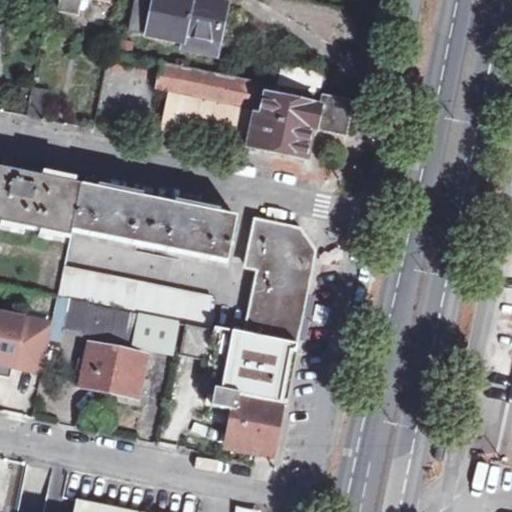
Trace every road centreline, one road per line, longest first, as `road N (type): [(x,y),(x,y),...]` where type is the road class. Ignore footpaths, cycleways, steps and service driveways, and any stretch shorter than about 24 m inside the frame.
road 1 (primary): [(460,0),(354,511)]
road 2 (primary): [(402,511),(506,0)]
road 3 (residential): [(0,133),(364,208)]
road 4 (residential): [(408,511),(454,482),(511,201)]
road 5 (residential): [(0,432),(308,496)]
road 6 (residential): [(364,208),(308,496)]
road 7 (residential): [(405,0),(364,208)]
